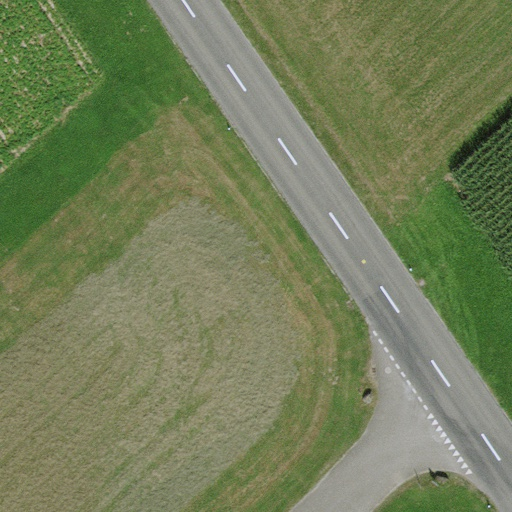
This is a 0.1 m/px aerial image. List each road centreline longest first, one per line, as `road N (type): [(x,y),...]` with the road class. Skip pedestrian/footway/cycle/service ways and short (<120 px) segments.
road 1 (tertiary): [(183,0),(511,485)]
road 2 (track): [(335,511),(454,397)]
